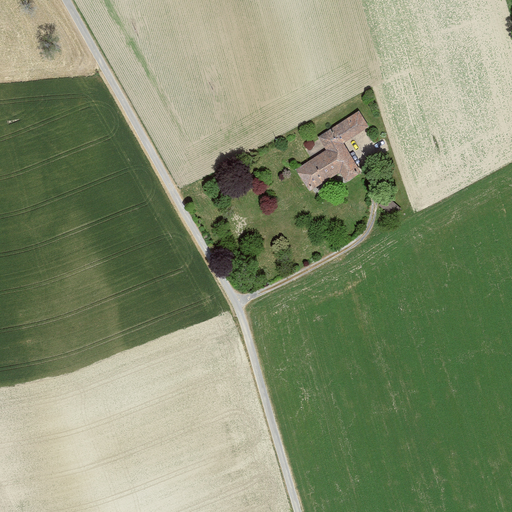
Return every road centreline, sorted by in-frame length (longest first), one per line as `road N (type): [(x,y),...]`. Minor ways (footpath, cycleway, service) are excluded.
road 1 (unclassified): [(69,0),(234,305),(299,511)]
road 2 (track): [(234,305),(367,235),(378,198),(367,160)]
